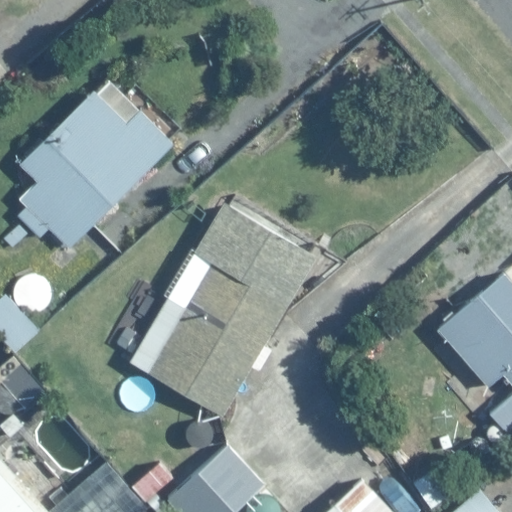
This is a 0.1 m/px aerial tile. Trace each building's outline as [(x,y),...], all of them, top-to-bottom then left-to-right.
[(36,236),(46,226),(66,245),(170,139),(101,71),(15,159),(34,177),(16,196),(23,203),(13,213),(36,236)] [(215,189),(126,357),(219,406),(308,239),(215,189)] [(511,276),(502,265),(436,323),(488,382),(501,370),(511,381),(511,385),(489,406),(510,429),(511,427),(511,276)] [(163,492),(181,511),(230,511),(267,479),(228,435),(163,492)] [(0,511),(50,511),(0,453),(0,511)] [(435,457),(410,476),(431,503),(456,484),(435,457)] [(395,511),(359,474),(319,511),(395,511)] [(508,511),(481,481),(445,511),(508,511)]
